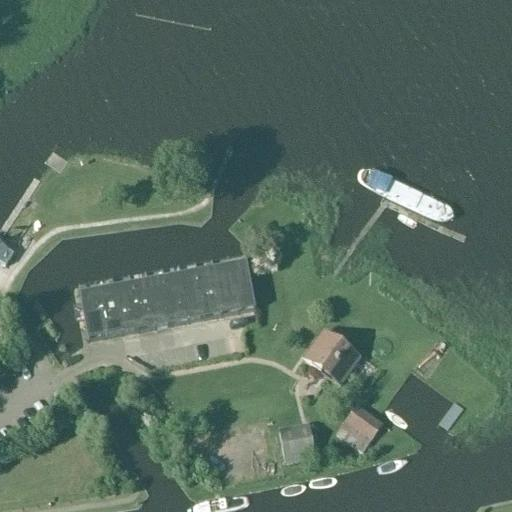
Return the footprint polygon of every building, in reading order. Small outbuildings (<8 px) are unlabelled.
[(0,266),(5,270),(13,258),(9,255),(4,252),(0,249),(0,266)] [(227,263),(237,317),(254,314),(244,260),(227,263)] [(210,267),(220,320),(237,317),(227,263),(210,267)] [(194,270),(204,323),(220,320),(210,267),(194,270)] [(177,273),(188,326),(204,323),(194,270),(177,273)] [(161,276),(171,329),(188,326),(177,273),(161,276)] [(144,279),(155,332),(171,329),(161,276),(144,279)] [(128,282),(138,335),(155,332),(144,279),(128,282)] [(111,285),(121,338),(138,335),(128,282),(111,285)] [(95,288),(105,341),(121,338),(111,285),(95,288)] [(105,341),(95,288),(78,291),(88,345),(105,341)] [(339,389),(358,362),(322,337),(303,363),(339,389)] [(335,437),(361,456),(382,428),(356,409),(335,437)] [(278,432),(284,464),(313,458),(307,427),(278,432)]
